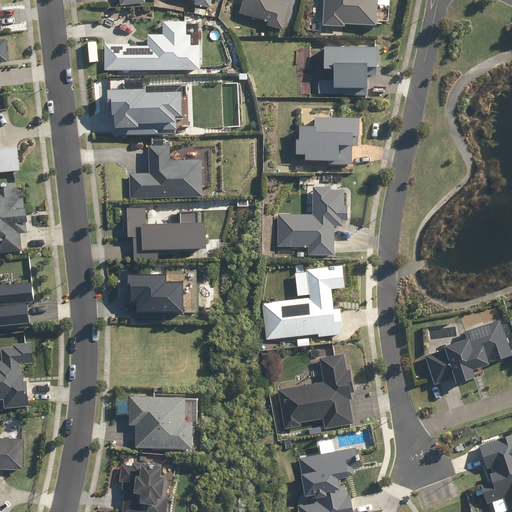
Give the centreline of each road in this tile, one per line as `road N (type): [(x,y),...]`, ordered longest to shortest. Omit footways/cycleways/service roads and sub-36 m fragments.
road 1 (residential): [(50,0),(85,352),(64,511)]
road 2 (residential): [(435,0),(387,271),(408,427)]
